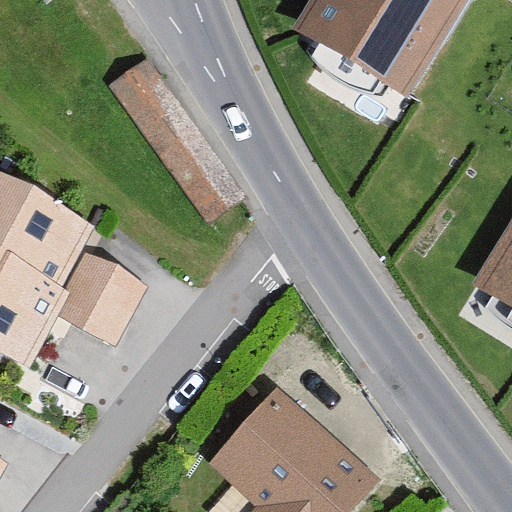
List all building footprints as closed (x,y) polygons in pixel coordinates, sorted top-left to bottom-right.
[(474,0),(315,0),(293,36),(408,108),(474,0)] [(151,62),(111,91),(213,227),(246,198),(151,62)] [(96,232),(0,182),(0,359),(29,375),(59,321),(71,300),(63,294),(84,256),(96,232)] [(511,216),(475,278),(511,300),(511,216)] [(71,300),(59,321),(116,351),(149,290),(84,256),(63,294),(71,300)] [(278,396),(211,473),(254,511),(253,511),(357,511),(381,485),(278,396)]
